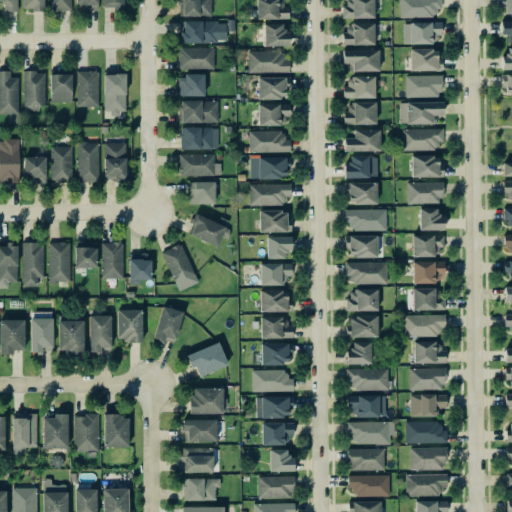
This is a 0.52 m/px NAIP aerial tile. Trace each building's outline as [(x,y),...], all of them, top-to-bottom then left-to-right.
[(16,0),(0,0),(0,1),(3,1),(3,11),(17,11),(16,0)] [(44,9),(43,0),(22,0),(22,9),(44,9)] [(70,9),(70,0),(48,0),(49,9),(70,9)] [(75,0),(76,10),(97,10),(96,0),(75,0)] [(102,0),(103,8),(123,7),(122,0),(102,0)] [(211,15),(210,0),(178,0),(179,16),(211,15)] [(255,0),(256,19),(286,18),(285,0),(255,0)] [(373,0),(342,0),(343,18),(373,17),(373,0)] [(398,0),(399,17),(434,16),(434,8),(440,8),(440,0),(398,0)] [(511,0),(501,0),(501,15),(511,15),(511,0)] [(180,41),(225,42),(225,21),(180,20),(180,41)] [(511,42),(511,20),(500,20),(500,34),(507,34),(507,42),(511,42)] [(402,21),(401,43),(433,44),(434,34),(440,34),(440,22),(402,21)] [(373,44),(373,22),(348,23),(348,31),(341,31),(341,44),(373,44)] [(281,23),(263,23),(264,45),(288,45),(287,30),(281,30),(281,23)] [(213,47),(178,47),(178,68),(213,69),(213,47)] [(511,68),(511,47),(507,47),(507,54),(500,54),(501,69),(511,68)] [(349,71),(378,70),(378,48),(341,49),(341,62),(349,62),(349,71)] [(409,49),(409,70),(441,70),(440,48),(409,49)] [(247,72),(288,72),(288,59),(281,59),(281,50),(247,50),(247,72)] [(0,113),(18,113),(17,76),(9,77),(9,70),(0,70),(0,113)] [(97,70),(76,70),(76,106),(98,105),(97,70)] [(23,108),(44,108),(44,71),(22,71),(23,108)] [(49,101),(71,101),(71,73),(49,73),(49,101)] [(124,73),(102,73),(103,112),(125,112),(124,73)] [(511,73),(502,73),(502,94),(511,94),(511,73)] [(203,95),(203,74),(177,74),(177,95),(203,95)] [(440,75),(404,74),(404,96),(440,97),(440,75)] [(373,76),(349,75),(348,85),(342,85),(342,97),(373,97),(373,76)] [(286,98),(287,77),(257,76),(257,98),(286,98)] [(217,122),(217,100),(180,100),(180,122),(217,122)] [(442,114),(442,101),(398,102),(398,124),(432,123),(432,114),(442,114)] [(375,123),(374,102),(343,102),(344,124),(375,123)] [(279,125),(279,118),(289,118),(288,103),(257,103),(258,125),(279,125)] [(217,126),(179,127),(180,148),(217,148),(217,126)] [(379,150),(379,128),(352,128),(352,138),(343,138),(343,150),(379,150)] [(400,150),(436,149),(436,141),(442,141),(441,128),(400,128),(400,150)] [(289,152),(289,138),(282,138),(282,130),(248,130),(248,151),(289,152)] [(98,181),(97,135),(84,135),(84,140),(76,141),(77,181),(98,181)] [(124,136),(102,136),(103,180),(125,180),(124,136)] [(18,139),(0,139),(0,181),(18,181),(18,139)] [(70,145),(49,146),(50,181),(71,181),(70,145)] [(213,153),(179,153),(179,175),(220,174),(220,163),(213,163),(213,153)] [(376,177),(376,155),(349,155),(350,163),(343,163),(343,177),(376,177)] [(441,176),(440,155),(410,155),(410,177),(441,176)] [(45,156),(23,156),(22,181),(44,182),(45,156)] [(248,157),(249,178),(285,178),(285,166),(288,166),(287,156),(248,157)] [(511,162),(502,162),(502,175),(511,175),(511,162)] [(511,201),(511,179),(501,180),(502,198),(511,198),(511,202),(511,201)] [(214,181),(188,181),(188,203),(213,203),(214,181)] [(345,182),(345,204),(375,203),(375,181),(345,182)] [(441,181),(406,181),(406,203),(441,202),(441,181)] [(290,183),(248,183),(248,204),(283,205),(283,196),(289,196),(290,183)] [(511,206),(503,207),(503,220),(509,220),(509,229),(511,228),(511,206)] [(443,229),(442,215),(436,215),(436,207),(418,208),(419,229),(443,229)] [(384,208),(343,209),(344,222),(350,222),(350,230),(385,230),(384,208)] [(258,232),(287,231),(287,210),(258,210),(258,232)] [(186,233),(216,246),(225,226),(195,213),(186,233)] [(511,233),(502,234),(502,247),(509,247),(509,255),(511,254),(511,233)] [(443,234),(411,234),(411,256),(436,255),(436,247),(443,247),(443,234)] [(290,235),(265,236),(266,258),(284,258),(283,250),(290,250),(290,235)] [(346,236),(347,257),(376,256),(375,235),(346,236)] [(21,285),(36,285),(36,276),(42,276),(42,242),(22,241),(21,285)] [(73,241),(74,267),(96,267),(95,241),(73,241)] [(101,278),(123,277),(122,241),(100,242),(101,278)] [(48,242),(47,281),(69,281),(69,242),(48,242)] [(178,290),(197,282),(180,242),(160,251),(178,290)] [(16,282),(17,244),(0,244),(0,287),(7,287),(7,282),(16,282)] [(149,279),(149,252),(128,253),(128,283),(139,283),(139,279),(149,279)] [(411,261),(412,283),(436,282),(436,274),(444,274),(443,260),(411,261)] [(385,282),(384,261),(344,262),(345,283),(385,282)] [(290,263),(259,262),(259,284),(284,284),(285,275),(290,276),(290,263)] [(511,308),(511,286),(504,286),(503,302),(510,302),(510,308),(511,308)] [(412,310),(444,309),(444,297),(436,297),(436,287),(411,288),(412,310)] [(346,310),(376,311),(377,289),(346,288),(346,310)] [(259,290),(259,311),(290,311),(289,289),(259,290)] [(182,311),(161,305),(152,338),(162,341),(164,336),(174,339),(182,311)] [(141,340),(140,309),(115,309),(116,341),(141,340)] [(403,314),(403,336),(438,336),(438,328),(444,327),(444,313),(403,314)] [(110,314),(88,314),(88,352),(100,353),(100,348),(110,348),(110,314)] [(82,353),(83,320),(66,319),(67,315),(58,315),(56,352),(82,353)] [(376,315),(349,316),(349,337),(376,336),(376,315)] [(259,317),(260,338),(290,337),(290,316),(259,317)] [(0,354),(12,354),(12,349),(24,349),(23,319),(0,319),(0,354)] [(369,363),(369,341),(351,341),(351,348),(345,348),(345,363),(369,363)] [(412,341),(413,363),(443,362),(442,341),(412,341)] [(260,364),(290,363),(290,342),(260,342),(260,364)] [(189,366),(194,365),(197,375),(226,366),(219,343),(185,353),(189,366)] [(511,348),(503,348),(504,361),(511,361),(511,348)] [(347,368),(347,390),(387,389),(386,367),(347,368)] [(443,367),(407,368),(408,389),(443,389),(443,367)] [(292,390),(291,377),(285,377),(285,369),(250,369),(251,391),(292,390)] [(189,413),(221,413),(221,387),(189,388),(189,413)] [(445,407),(445,393),(409,394),(409,416),(436,416),(436,407),(445,407)] [(384,415),(384,394),(346,395),(346,416),(384,415)] [(255,417),(288,416),(287,404),(291,404),(291,396),(255,396),(255,417)] [(67,413),(52,413),(52,417),(41,417),(41,447),(66,448),(67,413)] [(73,451),(98,450),(97,413),(72,414),(73,451)] [(36,446),(36,414),(11,414),(11,446),(36,446)] [(103,446),(127,446),(127,414),(102,414),(103,446)] [(215,441),(215,419),(182,418),(182,430),(186,430),(186,440),(215,441)] [(389,443),(388,434),(393,434),(393,420),(346,421),(346,435),(353,435),(353,444),(389,443)] [(404,442),(445,442),(445,429),(439,429),(439,421),(404,420),(404,442)] [(285,444),(285,435),(292,435),(292,422),(261,422),(260,444),(285,444)] [(212,471),(212,447),(180,447),(181,472),(212,471)] [(383,447),(346,448),(347,470),(383,470),(383,447)] [(409,469),(444,469),(444,447),(409,447),(409,469)] [(293,470),(292,456),(286,456),(285,449),(268,449),(268,471),(293,470)] [(404,474),(404,496),(439,495),(439,486),(446,486),(445,473),(404,474)] [(388,474),(348,475),(348,496),(388,495),(388,474)] [(291,475),(257,476),(257,498),(292,497),(291,475)] [(41,511),(66,511),(66,484),(50,484),(51,478),(41,478),(41,511)] [(219,478),(182,478),(183,500),(214,499),(214,486),(219,486),(219,478)] [(95,511),(95,484),(74,485),(74,511),(95,511)] [(127,511),(127,486),(102,487),(102,511),(127,511)] [(11,487),(11,511),(35,511),(35,487),(11,487)] [(379,511),(379,500),(349,501),(349,511),(379,511)] [(446,511),(446,500),(414,500),(414,511),(446,511)] [(252,511),(293,511),(293,502),(252,503),(252,511)]
